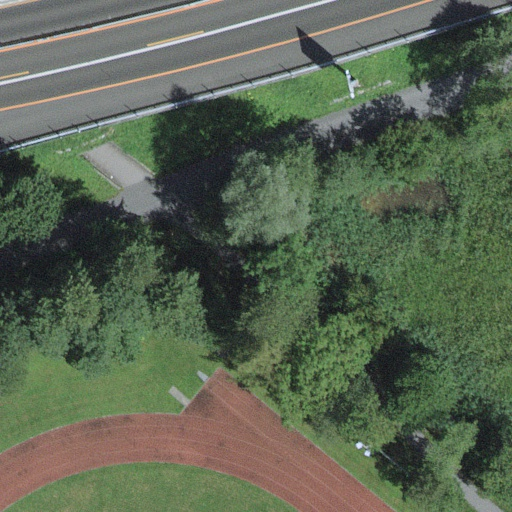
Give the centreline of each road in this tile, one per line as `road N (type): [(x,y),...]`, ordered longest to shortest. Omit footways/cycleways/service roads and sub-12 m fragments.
road 1 (track): [(162,210),(511,75)]
road 2 (motorway): [(0,47),(194,0)]
road 3 (track): [(0,259),(162,210)]
